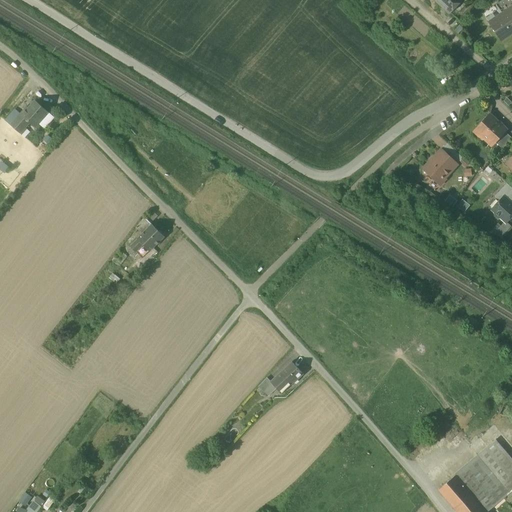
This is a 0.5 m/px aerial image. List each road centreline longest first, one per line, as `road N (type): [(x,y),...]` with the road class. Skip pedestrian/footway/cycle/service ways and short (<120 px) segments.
road 1 (unclassified): [(480,85),(418,116),(350,169),(311,175),(29,0)]
road 2 (unclassified): [(251,294),(0,46)]
road 3 (unclassified): [(444,511),(251,294)]
road 4 (unclassified): [(251,294),(83,511)]
road 5 (unknown): [(360,181),(477,252)]
